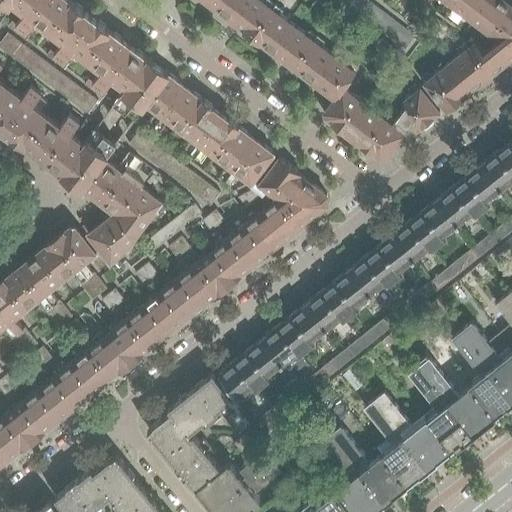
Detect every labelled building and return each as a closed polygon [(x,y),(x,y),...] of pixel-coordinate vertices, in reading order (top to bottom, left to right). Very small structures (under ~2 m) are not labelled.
[(47,31),(70,0),(69,0),(0,0),(0,15),(7,6),(10,3),(22,12),(14,24),(11,21),(7,25),(25,39),(28,34),(24,31),(33,21),(47,31)] [(72,49),(85,59),(109,30),(70,0),(47,31),(60,41),(53,53),(49,50),(46,54),(64,68),(67,63),(63,60),(72,49)] [(210,0),(209,2),(233,20),(244,5),(239,1),(239,0),(210,0)] [(270,6),(261,0),(239,0),(239,1),(244,5),(233,20),(250,34),(270,6)] [(372,3),(368,0),(357,0),(357,1),(367,9),(372,3)] [(470,21),(486,0),(449,0),(447,3),(470,21)] [(493,39),(511,14),(511,5),(504,0),(486,0),(470,21),(479,27),(493,39)] [(367,9),(357,1),(351,8),(362,16),(367,9)] [(383,11),(372,3),(367,9),(378,17),(383,11)] [(250,34),(274,52),(285,37),(279,32),(289,20),(270,6),(250,34)] [(378,17),(367,9),(362,16),(373,24),(378,17)] [(393,19),(383,11),(378,17),(388,25),(393,19)] [(511,14),(493,39),(488,44),(502,61),(511,53),(511,14)] [(388,25),(378,17),(373,24),(383,32),(388,25)] [(404,27),(393,19),(388,25),(399,34),(404,27)] [(313,39),(289,20),(279,32),(285,37),(274,52),(292,66),(313,39)] [(399,34),(388,25),(383,32),(394,40),(399,34)] [(414,35),(404,27),(399,34),(409,42),(414,35)] [(124,108),(131,113),(163,71),(156,65),(109,30),(85,59),(98,70),(91,81),(87,79),(84,83),(102,96),(105,92),(102,90),(110,78),(122,87),(120,91),(113,100),(124,108)] [(10,43),(15,37),(7,31),(2,38),(10,43)] [(409,42),(399,34),(394,40),(404,48),(409,42)] [(17,49),(22,42),(15,37),(10,43),(17,49)] [(388,43),(380,37),(373,46),(381,52),(388,43)] [(0,46),(5,50),(10,43),(2,38),(0,40),(0,46)] [(330,51),(313,39),(292,66),(314,83),(326,67),(321,62),(330,51)] [(461,49),(483,76),(502,61),(488,44),(482,49),(473,39),(461,49)] [(25,55),(30,48),(22,42),(17,49),(25,55)] [(12,56),(17,49),(10,43),(5,50),(12,56)] [(396,49),(388,43),(381,52),(389,58),(396,49)] [(32,60),(37,54),(30,48),(25,55),(32,60)] [(20,61),(25,55),(17,49),(12,56),(20,61)] [(442,64),(464,92),(483,76),(461,49),(442,64)] [(353,68),(330,51),(321,62),(326,67),(314,83),(324,91),(324,92),(331,98),(353,68)] [(40,66),(45,59),(37,54),(32,60),(40,66)] [(27,67),(32,60),(25,55),(20,61),(27,67)] [(47,72),(52,65),(45,59),(40,66),(47,72)] [(35,73),(40,66),(32,60),(27,67),(35,73)] [(423,79),(446,107),(465,94),(463,92),(464,92),(442,64),(423,79)] [(55,77),(60,71),(52,65),(47,72),(55,77)] [(42,78),(47,72),(40,66),(35,73),(42,78)] [(354,69),(353,68),(331,98),(331,99),(325,107),(324,108),(324,109),(324,111),(324,113),(324,114),(325,116),(325,117),(327,118),(338,126),(349,112),(355,116),(365,103),(343,86),(354,69)] [(62,83),(67,76),(60,71),(55,77),(62,83)] [(144,104),(154,112),(147,121),(153,126),(184,86),(163,71),(131,113),(135,116),(144,104)] [(50,84),(55,77),(47,72),(42,78),(50,84)] [(62,83),(70,89),(75,82),(67,76),(62,83)] [(57,90),(62,83),(55,77),(50,84),(57,90)] [(70,89),(77,94),(82,88),(75,82),(70,89)] [(6,83),(0,91),(0,127),(23,146),(47,114),(31,102),(40,91),(29,83),(21,94),(6,83)] [(57,90),(65,95),(70,89),(62,83),(57,90)] [(394,117),(412,129),(414,130),(422,125),(425,125),(431,120),(432,116),(440,110),(418,84),(400,100),(403,105),(394,117)] [(179,130),(202,100),(184,86),(153,126),(158,130),(166,120),(179,130)] [(85,100),(90,93),(82,88),(77,94),(85,100)] [(70,89),(65,95),(72,101),(77,94),(70,89)] [(85,100),(92,105),(97,99),(90,93),(85,100)] [(80,107),(85,100),(77,94),(72,101),(80,107)] [(80,107),(87,112),(92,105),(85,100),(80,107)] [(219,113),(202,100),(179,130),(190,139),(183,149),(188,153),(219,113)] [(382,116),(365,103),(355,116),(349,112),(338,126),(349,135),(362,144),(382,116)] [(85,138),(85,137),(84,137),(81,140),(70,131),(79,120),(68,112),(59,123),(47,114),(23,146),(69,181),(77,187),(111,140),(104,134),(94,127),(85,138)] [(201,146),(213,156),(236,126),(219,113),(188,153),(193,157),(201,146)] [(382,116),(362,144),(377,156),(378,157),(380,157),(381,157),(383,157),(384,157),(385,156),(386,155),(387,154),(403,134),(406,135),(412,129),(394,117),(390,122),(382,116)] [(222,175),(226,178),(254,139),(236,126),(213,156),(228,167),(222,175)] [(133,136),(141,142),(146,135),(138,129),(133,136)] [(141,142),(149,148),(154,142),(146,135),(141,142)] [(136,148),(141,142),(133,136),(128,142),(136,148)] [(485,158),(478,164),(498,189),(511,177),(511,136),(506,142),(485,158)] [(249,182),(273,153),(254,139),(226,178),(233,183),(239,175),(249,182)] [(77,187),(111,213),(137,233),(161,200),(140,184),(143,180),(131,171),(140,159),(128,151),(118,166),(105,157),(115,143),(111,140),(77,187)] [(145,154),(149,148),(141,142),(136,148),(145,154)] [(158,154),(162,148),(154,142),(149,148),(158,154)] [(153,161),(158,154),(149,148),(145,154),(153,161)] [(158,154),(166,160),(171,154),(162,148),(158,154)] [(153,161),(161,167),(166,160),(158,154),(153,161)] [(166,160),(174,167),(179,160),(171,154),(166,160)] [(278,157),(259,183),(277,196),(298,174),(298,172),(278,157)] [(161,167),(169,173),(174,167),(166,160),(161,167)] [(174,167),(182,173),(187,166),(179,160),(174,167)] [(471,215),(485,204),(483,201),(498,189),(478,164),(465,175),(444,191),(433,199),(453,224),(469,212),(471,215)] [(182,173),(190,179),(195,172),(187,166),(182,173)] [(169,173),(177,179),(182,173),(174,167),(169,173)] [(190,179),(198,185),(203,179),(195,172),(190,179)] [(177,179),(185,185),(190,179),(182,173),(177,179)] [(326,204),(326,194),(298,174),(277,196),(300,225),(326,204)] [(185,185),(193,191),(198,185),(190,179),(185,185)] [(198,185),(206,191),(211,185),(203,179),(198,185)] [(206,191),(198,185),(193,191),(202,198),(206,191)] [(215,197),(219,191),(211,185),(206,191),(215,197)] [(254,187),(246,192),(252,200),(258,196),(254,187)] [(210,204),(215,197),(206,191),(202,198),(210,204)] [(246,205),(252,200),(246,192),(238,196),(246,205)] [(277,196),(260,210),(283,238),(300,225),(277,196)] [(433,199),(423,207),(403,224),(389,235),(408,260),(424,248),(426,251),(440,239),(438,236),(453,224),(433,199)] [(202,211),(195,201),(189,206),(196,215),(202,211)] [(183,210),(190,220),(196,215),(189,206),(183,210)] [(226,218),(220,209),(213,214),(219,223),(226,218)] [(190,220),(183,210),(177,215),(184,224),(190,220)] [(244,222),(267,251),(283,238),(260,210),(244,222)] [(137,233),(111,213),(87,233),(118,271),(124,266),(115,257),(125,249),(137,233)] [(219,223),(213,214),(206,219),(212,228),(219,223)] [(184,224),(177,215),(171,220),(178,229),(184,224)] [(178,229),(171,220),(165,224),(172,233),(178,229)] [(227,236),(251,265),(267,251),(244,222),(227,236)] [(510,231),(503,222),(496,228),(503,236),(510,231)] [(172,233),(165,224),(159,229),(167,238),(172,233)] [(60,281),(73,270),(75,274),(81,282),(92,297),(106,285),(94,270),(93,272),(84,261),(94,253),(70,225),(36,252),(60,281)] [(496,242),(503,236),(496,228),(489,233),(496,242)] [(167,238),(159,229),(154,233),(161,242),(167,238)] [(161,242),(154,233),(148,238),(155,247),(161,242)] [(488,248),(496,242),(489,233),(482,239),(488,248)] [(190,245),(182,234),(175,240),(183,250),(190,245)] [(389,235),(382,240),(362,256),(343,271),(363,296),(379,283),(381,286),(395,275),(393,272),(408,260),(389,235)] [(511,235),(501,244),(511,257),(511,235)] [(227,236),(212,248),(234,278),(251,265),(227,236)] [(481,253),(488,248),(482,239),(474,245),(481,253)] [(183,250),(175,240),(168,245),(176,256),(183,250)] [(481,253),(474,245),(467,250),(474,259),(481,253)] [(194,262),(217,292),(234,278),(212,248),(194,262)] [(467,265),(474,259),(467,250),(460,256),(467,265)] [(36,252),(1,279),(25,308),(38,298),(40,303),(57,325),(72,313),(59,298),(57,300),(48,289),(60,281),(36,252)] [(460,256),(453,262),(460,271),(467,265),(460,256)] [(157,271),(149,261),(142,266),(150,277),(157,271)] [(178,275),(201,304),(217,292),(194,262),(178,275)] [(453,262),(446,268),(453,276),(460,271),(453,262)] [(150,277),(142,266),(135,272),(143,282),(150,277)] [(446,268),(438,273),(445,282),(453,276),(446,268)] [(343,271),(341,273),(321,289),(300,305),(299,306),(319,331),(334,319),(336,322),(343,316),(350,310),(348,308),(363,296),(343,271)] [(438,273),(431,279),(438,288),(445,282),(438,273)] [(161,289),(184,319),(201,304),(178,275),(161,289)] [(14,317),(25,308),(1,279),(0,279),(0,327),(3,325),(12,337),(11,338),(23,352),(34,343),(14,317)] [(431,279),(424,285),(431,294),(438,288),(431,279)] [(424,285),(417,291),(424,299),(431,294),(424,285)] [(124,298),(115,288),(108,293),(116,304),(124,298)] [(144,302),(167,332),(184,319),(161,289),(144,302)] [(417,291),(410,296),(417,305),(424,299),(417,291)] [(116,304),(108,293),(101,299),(109,309),(116,304)] [(511,321),(511,346),(511,347),(511,302),(505,293),(495,301),(511,321)] [(410,296),(402,302),(409,311),(417,305),(410,296)] [(430,314),(442,304),(436,297),(425,307),(430,314)] [(128,315),(151,345),(167,332),(144,302),(128,315)] [(402,302),(395,308),(402,317),(409,311),(402,302)] [(258,338),(278,363),(292,352),(294,355),(301,349),(307,344),(305,341),(319,331),(299,306),(280,322),(259,338),(258,338)] [(395,308),(388,314),(395,322),(402,317),(395,308)] [(388,314),(381,319),(388,328),(395,322),(388,314)] [(110,329),(134,359),(151,345),(128,315),(110,329)] [(86,328),(77,317),(70,323),(79,334),(86,328)] [(461,328),(511,393),(511,347),(494,360),(492,357),(499,352),(473,318),(461,328)] [(381,319),(374,325),(381,334),(388,328),(381,319)] [(79,334),(70,323),(63,329),(72,340),(79,334)] [(374,325),(366,331),(373,340),(381,334),(374,325)] [(486,367),(467,382),(493,416),(494,416),(491,412),(511,395),(511,393),(461,328),(452,335),(478,368),(484,364),(486,367)] [(366,331),(359,337),(366,345),(373,340),(366,331)] [(398,337),(393,331),(383,338),(388,345),(398,337)] [(104,332),(87,345),(111,376),(128,363),(104,332)] [(359,337),(352,342),(359,351),(366,345),(359,337)] [(278,363),(258,338),(239,354),(217,371),(237,395),(251,384),(253,387),(260,381),(266,376),(264,373),(278,363)] [(352,342),(345,348),(352,357),(359,351),(352,342)] [(51,355),(43,345),(36,350),(45,361),(51,355)] [(111,376),(87,345),(71,359),(94,389),(111,376)] [(345,348),(338,354),(345,363),(352,357),(345,348)] [(45,361),(36,350),(30,356),(38,366),(45,361)] [(338,354),(331,360),(337,368),(345,363),(338,354)] [(417,363),(472,433),(493,416),(467,382),(466,382),(467,384),(458,391),(428,354),(417,363)] [(71,359),(54,372),(78,402),(94,389),(71,359)] [(331,360),(323,365),(330,374),(337,368),(331,360)] [(425,415),(423,417),(447,448),(450,451),(472,433),(417,363),(408,370),(437,407),(426,417),(425,415)] [(323,365),(316,371),(323,380),(330,374),(323,365)] [(362,384),(349,368),(342,374),(355,390),(362,384)] [(210,371),(188,389),(210,417),(217,411),(215,408),(230,396),(210,371)] [(316,371),(309,377),(316,385),(323,380),(316,371)] [(18,383),(9,372),(3,377),(12,388),(18,383)] [(61,415),(78,402),(54,372),(37,385),(61,415)] [(12,388),(3,377),(0,379),(0,388),(5,394),(12,388)] [(309,377),(302,383),(309,391),(316,385),(309,377)] [(302,383),(295,388),(302,397),(309,391),(302,383)] [(37,385),(21,398),(44,428),(61,415),(37,385)] [(295,388),(287,394),(294,403),(302,397),(295,388)] [(167,406),(168,409),(187,431),(201,419),(203,422),(210,417),(188,389),(167,406)] [(373,398),(425,465),(447,448),(423,417),(413,425),(384,389),(373,398)] [(287,394),(280,400),(287,408),(294,403),(287,394)] [(4,411),(27,442),(44,428),(21,398),(4,411)] [(392,441),(379,451),(402,483),(425,465),(373,398),(364,405),(392,441)] [(280,400),(273,405),(280,414),(287,408),(280,400)] [(273,405),(266,411),(273,420),(280,414),(273,405)] [(150,432),(163,449),(187,431),(168,409),(150,423),(150,432)] [(4,411),(0,414),(0,442),(10,455),(27,442),(4,411)] [(266,411),(259,416),(266,425),(273,420),(266,411)] [(294,431),(284,418),(273,425),(283,439),(294,431)] [(329,432),(381,500),(402,483),(379,451),(369,459),(340,423),(329,432)] [(190,434),(187,431),(163,449),(179,468),(209,443),(204,437),(199,441),(192,433),(190,434)] [(253,441),(246,432),(234,442),(241,451),(253,441)] [(335,486),(355,511),(364,511),(381,500),(329,432),(320,439),(349,475),(335,486)] [(196,484),(212,504),(243,479),(274,457),(288,446),(280,437),(266,448),(264,445),(235,470),(227,460),(219,467),(196,484)] [(307,449),(300,439),(286,450),(293,460),(307,449)] [(0,463),(10,455),(0,442),(0,463)] [(193,486),(196,484),(219,467),(210,456),(216,451),(209,443),(179,468),(193,486)] [(112,491),(132,475),(116,455),(110,455),(94,468),(112,491)] [(243,479),(212,504),(218,511),(241,511),(259,498),(252,490),(281,465),(274,457),(243,479)] [(73,480),(96,510),(102,505),(98,501),(108,494),(112,491),(94,468),(88,472),(86,470),(73,480)] [(134,511),(151,498),(132,475),(112,491),(108,494),(112,500),(122,511),(134,511)] [(53,496),(65,511),(93,511),(96,510),(73,480),(53,496)] [(316,490),(300,503),(306,511),(350,511),(332,488),(321,497),(316,490)] [(60,511),(50,498),(36,510),(38,511),(60,511)] [(162,511),(151,498),(134,511),(162,511)] [(306,511),(300,503),(288,511),(306,511)]
